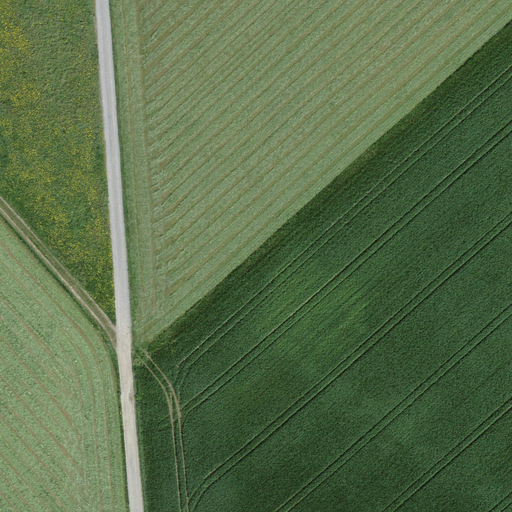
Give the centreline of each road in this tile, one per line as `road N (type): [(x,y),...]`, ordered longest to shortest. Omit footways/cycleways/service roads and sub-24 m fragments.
road 1 (unclassified): [(137,511),(101,0)]
road 2 (track): [(0,203),(125,345)]
